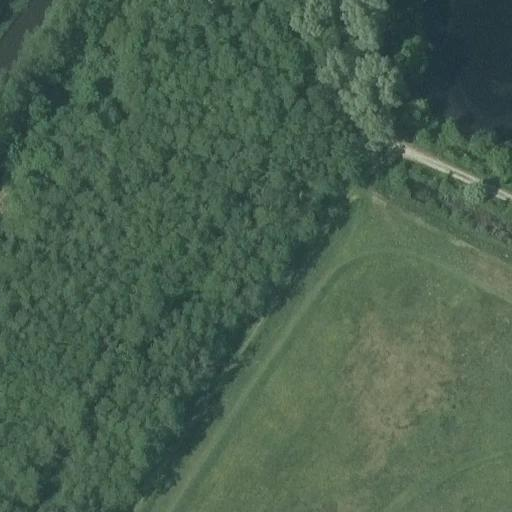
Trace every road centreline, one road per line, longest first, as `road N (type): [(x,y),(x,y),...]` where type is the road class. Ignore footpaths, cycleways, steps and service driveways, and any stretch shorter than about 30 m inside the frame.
road 1 (track): [(173,511),(353,244),(372,174),(395,149)]
road 2 (track): [(395,149),(376,65),(377,0)]
road 3 (track): [(511,204),(395,149)]
